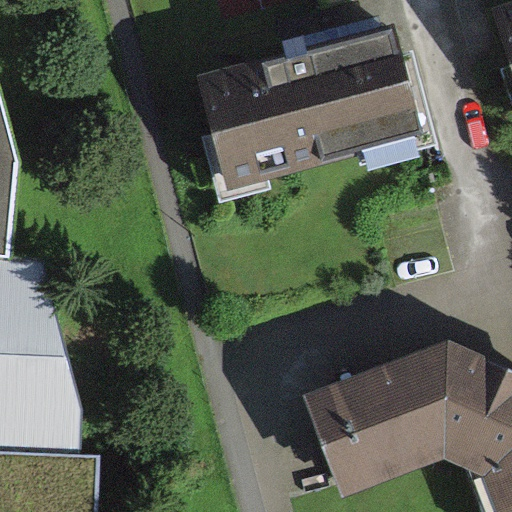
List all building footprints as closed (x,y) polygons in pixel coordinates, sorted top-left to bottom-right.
[(511,14),(491,22),(511,81),(511,14)] [(394,35),(197,85),(226,198),(423,149),(394,35)] [(0,245),(15,246),(24,144),(0,54),(0,245)] [(88,398),(52,250),(15,246),(0,245),(0,434),(100,437),(88,398)] [(511,511),(511,382),(447,354),(304,407),(342,508),(445,469),(484,487),(493,511),(511,511)] [(0,511),(97,511),(100,437),(0,434),(0,511)]
